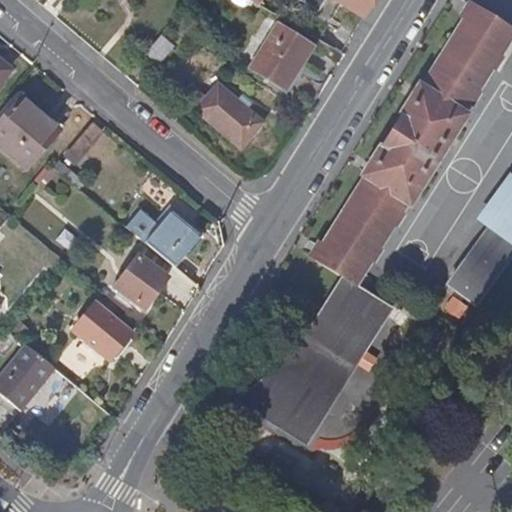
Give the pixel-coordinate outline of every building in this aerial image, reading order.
[(330,0),(361,18),(372,0),(303,0),(303,2),(319,12),(326,0),(330,0)] [(345,279),(354,284),(355,285),(355,284),(371,260),(375,263),(381,251),(378,248),(394,224),(397,226),(404,215),(401,213),(408,201),(409,202),(465,115),(463,114),(470,103),(472,105),(479,94),(477,92),(493,66),(496,68),(502,58),(500,55),(511,35),(511,29),(473,6),(422,89),(421,88),(365,176),(367,177),(315,260),(345,279)] [(276,23),(249,67),(285,89),(312,46),(276,23)] [(161,36),(140,60),(150,68),(170,44),(161,36)] [(0,63),(0,82),(10,72),(0,63)] [(202,97),(193,109),(239,149),(261,122),(224,91),(212,105),(202,97)] [(19,97),(0,118),(0,144),(24,165),(54,131),(40,120),(33,108),(19,97)] [(40,120),(54,131),(55,133),(61,125),(35,104),(33,108),(40,120)] [(511,188),(508,186),(487,214),(493,219),(511,232),(511,188)] [(173,209),(144,244),(148,248),(169,267),(173,270),(202,234),(173,209)] [(511,256),(511,232),(493,219),(451,279),(480,300),(511,256)] [(169,267),(148,248),(139,259),(137,258),(114,288),(142,310),(165,278),(162,276),(169,267)] [(392,315),(350,290),(354,284),(345,279),(311,331),(360,364),(392,315)] [(396,309),(367,292),(355,284),(355,285),(354,284),(350,290),(392,315),(396,309)] [(107,363),(129,337),(92,306),(71,332),(107,363)] [(311,445),(360,364),(311,331),(299,352),(283,369),(270,379),(255,390),(239,401),(257,411),(311,445)] [(0,396),(19,413),(55,371),(25,346),(0,375),(0,396)] [(0,407),(14,420),(19,413),(0,396),(0,407)] [(0,436),(14,420),(0,407),(0,436)]
